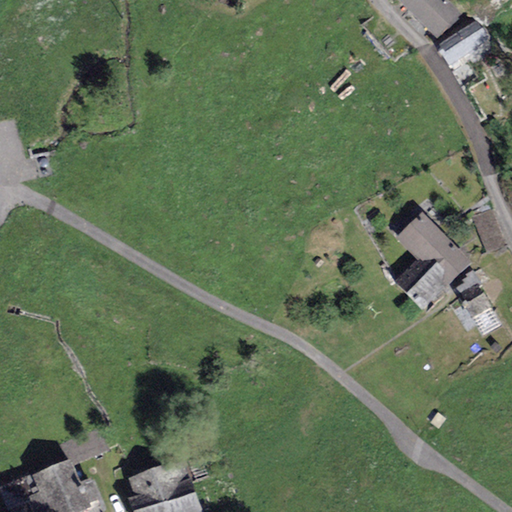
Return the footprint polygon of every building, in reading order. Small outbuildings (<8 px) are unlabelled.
[(459,17),(444,0),(400,0),(435,38),(459,17)] [(487,43),(474,23),(439,48),(452,67),(487,43)] [(492,213),(476,219),(489,251),(504,245),(492,213)] [(467,266),(421,220),(400,240),(422,263),(400,285),(423,309),(467,266)] [(480,285),(474,274),(468,278),(469,280),(464,283),(466,286),(462,288),(465,293),(460,296),(474,319),(491,308),(478,286),(480,285)] [(81,487),(71,464),(3,490),(10,510),(43,497),(48,511),(76,511),(97,504),(90,484),(81,487)] [(198,511),(187,468),(133,484),(141,511),(198,511)]
